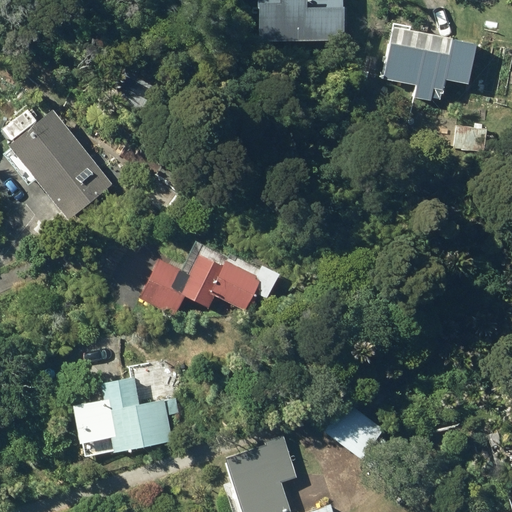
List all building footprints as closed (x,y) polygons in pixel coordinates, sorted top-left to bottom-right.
[(252,0),(254,38),(338,36),(337,0),(252,0)] [(487,36),(493,12),(459,4),(454,27),(487,36)] [(449,35),(389,21),(376,74),(408,82),(406,93),(427,99),(427,96),(435,97),(449,35)] [(364,52),(362,63),(376,67),(378,56),(364,52)] [(106,179),(46,106),(3,142),(62,215),(106,179)] [(485,123),(456,115),(450,139),(479,146),(485,123)] [(239,307),(255,275),(220,257),(216,262),(193,250),(182,270),(154,255),(132,295),(167,313),(179,294),(203,305),(209,293),(239,307)] [(270,271),(257,295),(276,305),(289,281),(270,271)] [(78,441),(80,455),(168,439),(163,412),(176,410),(173,396),(135,403),(130,376),(96,382),(99,397),(66,403),(73,441),(78,441)] [(317,428),(357,457),(379,428),(339,398),(317,428)] [(293,474),(279,433),(262,438),(263,443),(218,456),(236,511),(287,511),(278,479),(293,474)] [(358,464),(383,482),(393,468),(369,450),(358,464)] [(392,501),(399,504),(402,499),(395,495),(392,501)] [(328,511),(325,502),(294,511),(328,511)]
